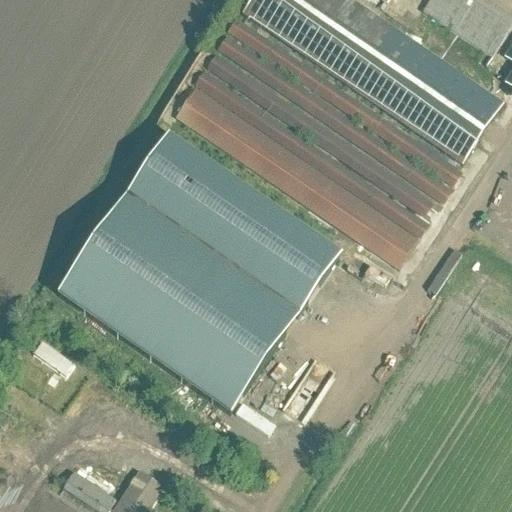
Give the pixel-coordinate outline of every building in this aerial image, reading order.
[(254,0),(216,57),(170,123),(391,275),(436,209),(503,113),(338,0),(254,0)] [(372,0),(388,10),(393,0),(372,0)] [(511,28),(511,23),(475,0),(434,0),(422,18),(490,62),(511,28)] [(167,141),(124,203),(298,323),(341,261),(167,141)] [(124,203),(56,302),(230,422),(298,323),(124,203)] [(313,433),(323,437),(333,416),(323,411),(313,433)] [(153,511),(165,495),(139,478),(119,509),(73,478),(62,495),(87,511),(153,511)]
